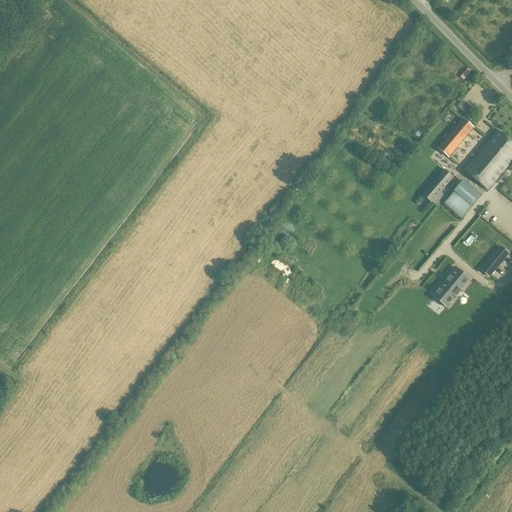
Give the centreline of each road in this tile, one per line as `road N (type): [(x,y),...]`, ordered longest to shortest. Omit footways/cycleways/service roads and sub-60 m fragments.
road 1 (track): [(437,511),(276,383)]
road 2 (unknown): [(464,227),(417,277),(405,269),(441,227)]
road 3 (unclassified): [(511,97),(413,0)]
